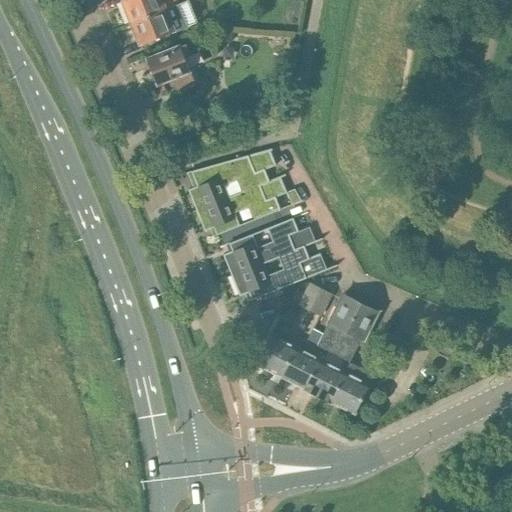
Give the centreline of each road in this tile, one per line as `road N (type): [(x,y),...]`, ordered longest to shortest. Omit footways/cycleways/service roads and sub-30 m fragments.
road 1 (primary): [(0,26),(125,317),(160,477)]
road 2 (primary): [(196,448),(159,306),(29,0)]
road 3 (residential): [(219,345),(80,0)]
road 4 (primary): [(364,459),(196,448)]
road 5 (primary): [(202,497),(334,475),(364,459)]
road 6 (primary): [(364,459),(511,391)]
